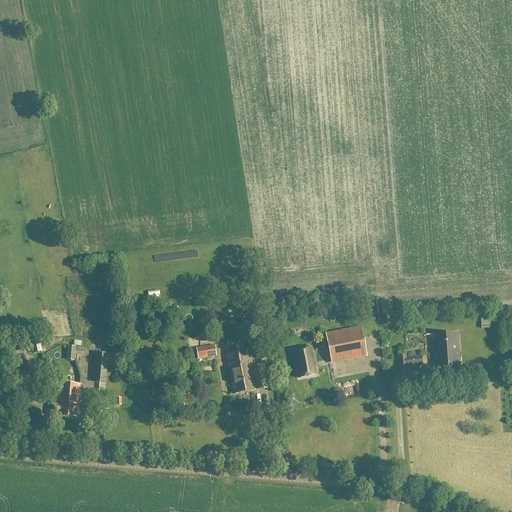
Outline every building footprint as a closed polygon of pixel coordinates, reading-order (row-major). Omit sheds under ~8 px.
[(360,328),(325,335),(330,361),(365,354),(360,328)] [(435,371),(460,369),(457,333),(433,335),(433,346),(435,371)] [(33,353),(45,351),(43,342),(31,345),(33,353)] [(216,357),(214,347),(196,349),(198,360),(216,357)] [(298,378),(316,375),(311,347),(293,351),(298,378)] [(263,366),(251,368),(249,352),(227,356),(234,396),(267,389),(263,366)] [(105,384),(107,355),(96,354),(93,383),(105,384)] [(422,364),(421,357),(405,359),(405,356),(398,357),(399,368),(411,367),(411,365),(422,364)] [(17,392),(31,389),(24,357),(10,359),(17,392)] [(77,418),(80,386),(59,384),(58,403),(48,402),(47,415),(56,416),(77,418)] [(194,398),(191,398),(190,393),(182,393),(183,399),(182,399),(183,407),(195,406),(194,398)]
